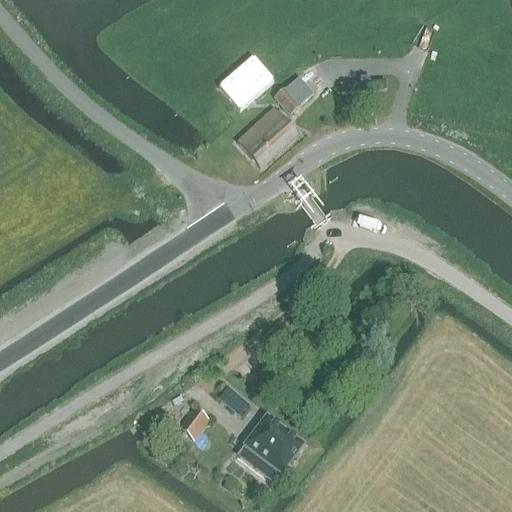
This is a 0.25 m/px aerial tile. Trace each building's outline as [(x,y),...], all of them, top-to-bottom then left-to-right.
[(285,91),(274,101),(290,119),(313,99),(299,82),(286,93),(285,91)] [(344,86),(345,99),(382,96),(380,82),(344,86)] [(274,111),(237,144),(260,171),(298,137),(274,111)] [(235,366),(245,378),(266,360),(257,348),(235,366)] [(250,409),(234,396),(235,395),(228,390),(220,400),(243,418),(250,409)] [(194,412),(177,433),(193,444),(208,423),(194,412)] [(264,419),(243,448),(280,475),(301,446),(264,419)]
